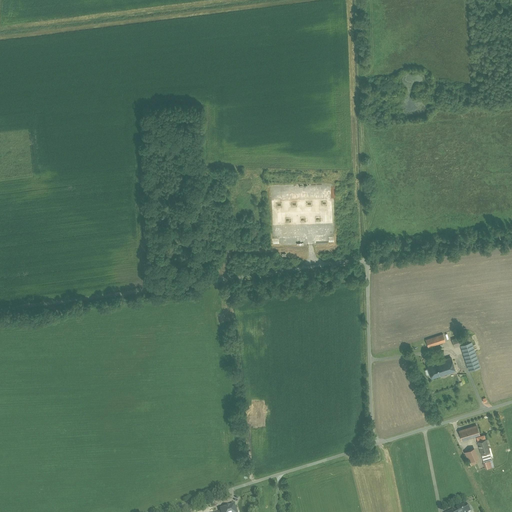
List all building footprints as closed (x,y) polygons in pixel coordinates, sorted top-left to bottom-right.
[(444,336),(424,341),(427,349),(446,344),(444,336)] [(459,338),(452,340),(454,348),(461,346),(459,338)] [(474,341),(461,346),(470,371),(482,367),(474,341)] [(451,357),(428,365),(432,377),(455,370),(451,357)] [(476,426),(459,431),(462,440),(479,435),(476,426)] [(486,439),(478,442),(485,468),(491,466),(489,460),(492,459),(486,439)] [(475,449),(465,453),(470,463),(479,459),(475,449)]
